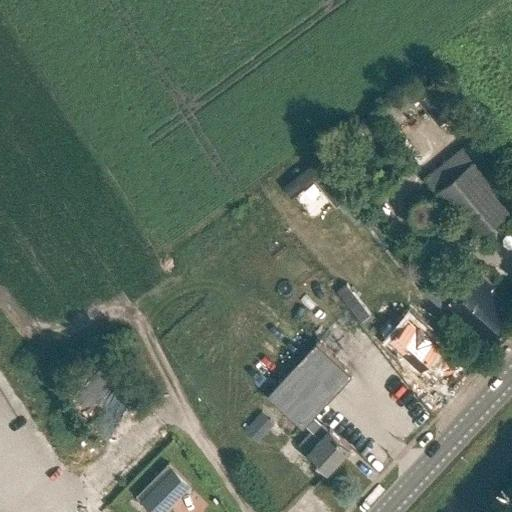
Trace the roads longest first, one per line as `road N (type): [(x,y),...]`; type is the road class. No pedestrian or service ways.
road 1 (track): [(244,511),(187,428),(142,332)]
road 2 (secondary): [(384,511),(511,371)]
